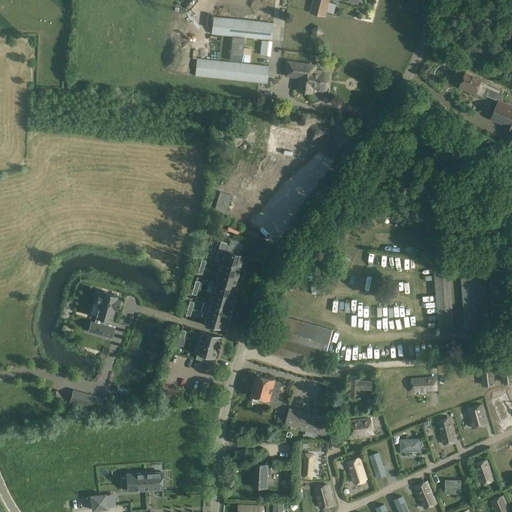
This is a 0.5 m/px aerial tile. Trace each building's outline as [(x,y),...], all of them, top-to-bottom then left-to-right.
[(313,0),(311,13),(325,16),(329,0),(313,0)] [(213,18),(211,34),(232,36),(244,37),(271,40),(273,24),(213,18)] [(318,35),(325,30),(320,22),(313,27),(318,35)] [(232,36),(229,62),(241,64),(241,62),(249,63),(251,49),(243,48),(244,37),(232,36)] [(261,40),(260,56),(270,57),(271,41),(261,40)] [(197,59),(195,76),(267,84),(268,67),(241,64),(229,62),(197,59)] [(288,62),(286,75),(304,77),(303,90),(312,91),(312,86),(318,87),(318,88),(319,89),(323,90),(324,89),(325,87),(326,87),(328,72),(314,70),(315,65),(288,62)] [(466,74),(460,88),(486,99),(487,96),(497,101),(502,90),(481,81),(481,80),(466,74)] [(511,110),(498,104),(498,105),(492,118),(511,127),(511,110)] [(303,138),(303,128),(279,127),(278,137),(303,138)] [(474,137),(459,170),(470,174),(484,141),(474,137)] [(458,152),(439,143),(435,153),(436,153),(434,159),(448,165),(450,160),(454,161),(459,163),(464,152),(459,150),(458,152)] [(482,159),(477,170),(484,173),(493,153),(484,148),(480,158),(482,159)] [(251,178),(239,193),(250,202),(270,178),(260,169),(263,165),(251,155),(240,168),(251,178)] [(474,171),(467,189),(487,198),(495,180),(474,171)] [(229,183),(226,191),(235,195),(238,187),(229,183)] [(344,232),(336,240),(352,256),(360,248),(344,232)] [(220,262),(239,267),(242,255),(240,254),(241,248),(228,244),(227,246),(226,245),(227,244),(221,242),(216,261),(220,262)] [(448,259),(434,260),(440,332),(454,331),(448,259)] [(239,267),(220,262),(217,271),(236,277),(239,267)] [(506,264),(461,267),(466,331),(511,329),(506,264)] [(217,271),(214,282),(233,287),(236,277),(217,271)] [(412,281),(412,272),(401,272),(401,281),(412,281)] [(365,277),(363,285),(374,288),(376,280),(365,277)] [(233,287),(214,282),(209,281),(208,286),(212,287),(211,292),(230,297),(233,287)] [(333,296),(337,287),(330,284),(326,294),(333,296)] [(95,317),(96,317),(94,323),(91,322),(88,331),(111,338),(114,328),(107,326),(109,320),(110,321),(113,308),(118,309),(120,299),(116,298),(117,295),(103,291),(102,294),(99,293),(96,303),(99,304),(95,317)] [(230,297),(211,292),(208,302),(203,301),(202,306),(228,313),(229,308),(227,307),(230,297)] [(228,313),(202,306),(200,311),(205,312),(224,318),(226,319),(228,313)] [(391,312),(385,312),(384,325),(408,325),(408,317),(402,317),(402,307),(391,306),(391,312)] [(224,318),(205,312),(202,323),(201,322),(201,323),(224,330),(225,330),(225,329),(224,329),(221,328),(224,318)] [(275,313),(264,351),(323,368),(333,330),(275,313)] [(349,321),(350,328),(360,327),(359,320),(349,321)] [(200,331),(196,342),(216,348),(219,336),(221,337),(222,338),(223,337),(222,336),(199,330),(199,331),(200,331)] [(216,348),(196,342),(194,352),(196,353),(195,359),(208,363),(210,357),(213,357),(216,348)] [(191,364),(193,356),(180,352),(177,360),(191,364)] [(511,383),(511,367),(500,369),(502,385),(511,383)] [(384,385),(394,389),(400,374),(390,370),(384,385)] [(493,370),(481,371),(483,387),(495,386),(493,370)] [(258,375),(252,395),(259,397),(258,400),(268,403),(269,400),(276,402),(281,383),(274,381),(274,380),(258,375)] [(432,378),(412,379),(413,392),(433,391),(432,378)] [(351,379),(350,395),(360,395),(360,390),(373,390),(373,381),(360,380),(361,379),(351,379)] [(126,389),(118,387),(117,390),(117,391),(116,392),(117,393),(128,396),(130,390),(126,389)] [(73,390),(70,402),(87,407),(99,411),(103,399),(91,395),(73,390)] [(511,402),(496,402),(496,415),(511,414),(511,402)] [(483,404),(468,408),(473,428),(488,424),(483,404)] [(290,408),(285,424),(328,437),(333,420),(290,408)] [(371,417),(349,421),(349,425),(350,434),(351,434),(351,438),(373,435),(373,431),(372,422),(371,422),(371,417)] [(439,420),(436,421),(442,445),(445,445),(455,443),(454,442),(457,442),(451,417),(448,418),(448,417),(438,420),(439,420)] [(421,439),(400,439),(400,452),(421,452),(421,439)] [(273,453),(289,454),(289,445),(273,444),(273,453)] [(498,461),(511,461),(511,444),(499,444),(498,461)] [(379,452),(370,454),(377,473),(385,471),(379,452)] [(301,454),(300,459),(304,460),(302,476),(302,479),(312,480),(312,477),(314,460),(314,454),(304,453),(304,454),(301,454)] [(360,457),(346,461),(353,484),(355,484),(355,485),(366,482),(366,480),(368,480),(360,457)] [(487,461),(475,465),(481,484),(494,481),(487,461)] [(253,464),(252,487),(267,488),(268,465),(253,464)] [(161,472),(145,473),(146,490),(162,489),(161,472)] [(135,474),(128,474),(128,477),(129,491),(146,490),(145,473),(135,474)] [(446,480),(445,494),(461,494),(461,480),(446,480)] [(427,481),(414,486),(416,492),(424,509),(436,504),(427,481)] [(316,487),(313,488),(316,496),(319,509),(322,508),(322,509),(330,507),(330,506),(333,505),(331,496),(328,484),(324,485),(324,484),(316,486),(316,487)] [(91,496),(93,510),(107,508),(106,507),(115,506),(114,499),(106,500),(105,495),(105,494),(91,496)] [(492,499),(490,501),(494,511),(511,511),(504,495),(501,496),(499,496),(493,499),(492,499)] [(409,511),(404,499),(395,503),(398,511),(409,511)]
